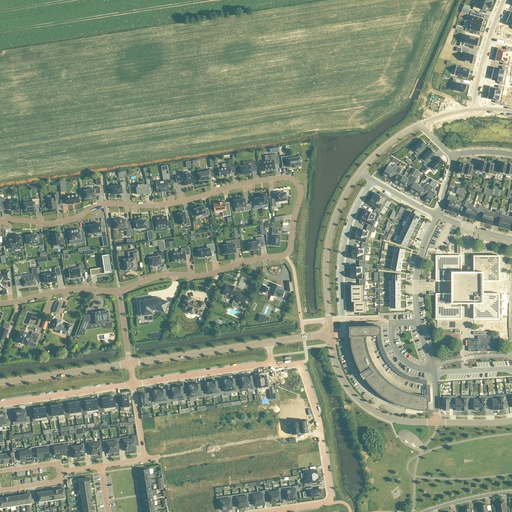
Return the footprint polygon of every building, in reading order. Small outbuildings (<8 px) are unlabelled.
[(472,10),(479,12),(481,8),(484,10),(487,11),(489,9),(491,6),(477,0),(475,5),(474,5),(472,10)] [(484,20),(481,19),(478,18),(479,15),(471,12),(470,16),(471,16),(469,22),(482,26),(482,25),(483,25),(484,21),(483,21),(484,20)] [(474,31),(478,31),(480,32),(480,31),(481,31),(482,27),(481,27),(482,26),(469,22),(467,28),(466,28),(465,31),(473,34),(474,34),(474,31)] [(460,46),(468,48),(470,45),(474,46),(476,46),(477,46),(478,46),(478,43),(478,42),(479,39),(466,36),(465,41),(461,40),(460,46)] [(498,49),(497,55),(510,58),(508,57),(509,52),(511,52),(511,49),(506,48),(505,51),(498,49)] [(461,49),(460,53),(464,54),(462,61),(472,64),(474,56),(468,55),(469,51),(461,49)] [(497,55),(496,61),(503,62),(502,65),(508,67),(510,58),(497,55)] [(455,75),(467,78),(469,70),(457,67),(455,75)] [(494,68),(493,74),(506,77),(508,68),(502,67),(501,70),(494,68)] [(493,74),(492,80),(499,82),(498,84),(504,86),(506,77),(493,74)] [(466,86),(461,84),(460,84),(461,81),(453,79),(451,87),(454,87),(454,90),(455,91),(454,91),(458,92),(459,91),(463,93),(464,90),(465,90),(466,86)] [(490,87),(489,93),(502,96),(504,87),(498,86),(497,89),(490,87)] [(489,93),(488,99),(495,101),(494,104),(500,105),(502,96),(489,93)] [(414,156),(417,159),(423,153),(420,151),(426,145),(422,140),(412,150),(416,154),(414,156)] [(423,165),(426,167),(432,161),(429,159),(435,153),(431,149),(421,159),(425,163),(423,165)] [(262,172),(275,170),(275,169),(274,165),(279,164),(277,155),(270,156),(271,161),(261,163),(260,163),(261,163),(262,171),(262,172)] [(291,156),(281,157),(282,167),(287,167),(287,168),(292,167),(293,168),(296,167),(296,166),(301,166),(300,157),(292,158),(291,156)] [(434,163),(432,161),(426,167),(428,170),(430,168),(434,172),(444,162),(440,157),(434,163)] [(255,169),(254,161),(250,161),(251,165),(240,167),(241,175),(252,173),(252,169),(255,169)] [(477,165),(476,171),(475,172),(485,174),(488,163),(482,161),(481,165),(480,166),(477,165)] [(497,166),(496,170),(496,173),(505,176),(508,164),(502,162),(501,166),(500,167),(497,166)] [(232,176),(231,168),(234,168),(233,163),(228,164),(229,168),(218,169),(218,170),(217,170),(218,174),(219,174),(219,177),(224,177),(228,177),(228,176),(232,176)] [(464,176),(467,164),(461,163),(458,174),(464,176)] [(494,169),(493,168),(494,164),(488,163),(485,174),(485,175),(495,177),(496,173),(496,170),(494,169)] [(474,177),(475,172),(476,171),(473,171),(472,170),(473,166),(467,164),(464,176),(470,178),(471,178),(471,176),(474,177)] [(388,166),(382,176),(387,179),(389,176),(392,178),(399,166),(398,167),(395,165),(393,168),(388,166)] [(399,166),(392,178),(395,180),(393,183),(398,186),(403,176),(403,177),(399,175),(402,168),(399,166)] [(213,176),(212,170),(204,171),(205,172),(198,173),(198,177),(197,177),(198,181),(199,181),(203,181),(206,180),(211,180),(210,176),(213,176)] [(191,185),(189,173),(181,174),(181,176),(175,177),(176,184),(182,183),(183,186),(191,185)] [(410,175),(408,178),(403,176),(398,186),(402,189),(404,185),(407,187),(413,177),(410,175)] [(136,190),(133,190),(133,194),(136,193),(136,195),(144,194),(148,193),(148,190),(151,190),(149,177),(148,177),(145,178),(145,180),(146,185),(144,185),(144,184),(137,185),(137,188),(135,188),(136,190)] [(415,183),(417,179),(413,177),(407,187),(410,189),(408,192),(413,195),(419,185),(415,183)] [(161,191),(161,193),(165,192),(165,190),(169,189),(167,181),(155,183),(156,185),(154,185),(155,189),(156,189),(157,191),(161,191)] [(110,188),(111,195),(122,193),(121,190),(126,189),(124,182),(120,182),(120,186),(110,188)] [(420,195),(423,196),(429,186),(429,185),(428,186),(425,184),(423,189),(419,186),(419,185),(413,195),(418,198),(420,195)] [(433,188),(429,186),(423,196),(426,198),(424,201),(429,204),(435,193),(431,191),(433,188)] [(83,194),(84,200),(89,199),(89,198),(96,197),(95,194),(97,194),(100,194),(99,188),(96,188),(96,189),(94,190),(94,189),(84,191),(84,194),(83,194)] [(287,201),(286,193),(278,194),(278,193),(274,193),(275,200),(272,200),(273,207),(276,207),(275,202),(287,201)] [(376,193),(372,198),(385,206),(388,201),(390,203),(391,200),(384,195),(383,198),(379,195),(376,193)] [(47,200),(49,210),(56,208),(55,201),(59,201),(58,194),(51,195),(52,199),(47,200)] [(449,194),(446,201),(450,202),(447,210),(452,212),(456,201),(458,198),(449,194)] [(66,197),(67,205),(71,204),(72,204),(75,204),(80,203),(79,201),(80,201),(79,197),(78,195),(68,197),(66,197)] [(253,202),(254,209),(262,208),(261,205),(267,204),(266,196),(260,197),(260,198),(256,199),(257,201),(253,202)] [(372,198),(369,203),(376,208),(375,211),(380,213),(385,206),(372,198)] [(24,204),(25,210),(25,211),(29,210),(31,210),(35,209),(36,209),(35,209),(35,206),(39,205),(38,199),(31,200),(32,203),(24,204)] [(234,202),(233,202),(233,206),(235,206),(235,209),(236,213),(239,212),(240,212),(251,210),(250,204),(246,205),(245,199),(241,200),(241,199),(238,200),(234,201),(234,202)] [(12,211),(18,210),(17,200),(14,200),(4,202),(5,210),(12,209),(12,211)] [(456,201),(452,212),(457,214),(462,203),(456,201)] [(464,206),(464,207),(467,208),(466,210),(464,216),(469,218),(473,207),(474,205),(469,203),(469,202),(466,201),(465,203),(464,206)] [(217,204),(213,204),(214,213),(226,211),(227,216),(231,216),(229,208),(226,209),(225,203),(222,203),(221,203),(217,203),(217,204)] [(200,208),(200,207),(197,209),(194,210),(194,209),(193,210),(194,210),(195,216),(196,217),(196,216),(198,216),(202,215),(203,217),(206,216),(209,215),(207,208),(204,209),(204,207),(203,206),(203,207),(200,208)] [(473,207),(469,218),(474,220),(476,215),(477,212),(480,213),(482,207),(479,206),(478,209),(473,207)] [(482,207),(480,213),(483,214),(482,217),(481,222),(486,224),(490,212),(490,211),(485,209),(485,208),(482,207)] [(364,211),(363,215),(363,216),(376,222),(380,213),(375,211),(373,214),(366,210),(365,211),(364,211)] [(490,212),(486,224),(492,225),(494,217),(497,218),(497,217),(499,211),(496,210),(495,213),(490,212)] [(409,211),(406,216),(418,222),(420,217),(418,215),(414,213),(414,214),(409,211)] [(499,211),(497,217),(501,218),(498,227),(504,228),(507,216),(501,215),(502,212),(499,211)] [(190,226),(189,219),(186,219),(184,213),(183,213),(183,212),(178,213),(178,214),(177,214),(180,225),(184,224),(185,227),(190,226)] [(363,216),(361,221),(368,224),(367,227),(374,230),(375,227),(374,227),(376,222),(363,216)] [(408,218),(406,222),(415,227),(418,222),(406,216),(406,217),(408,218)] [(167,222),(166,217),(154,218),(156,228),(167,226),(168,229),(172,229),(171,221),(167,222)] [(129,223),(126,224),(125,220),(125,219),(125,220),(121,220),(119,220),(119,221),(115,221),(114,221),(114,222),(116,229),(126,228),(127,231),(128,237),(133,236),(132,231),(131,230),(129,223)] [(139,221),(135,222),(136,230),(140,229),(140,230),(144,229),(144,228),(147,228),(147,230),(151,229),(150,223),(146,223),(146,220),(142,220),(142,219),(138,220),(139,221)] [(402,226),(413,231),(415,227),(406,222),(404,227),(402,226)] [(89,226),(88,226),(89,226),(90,233),(89,233),(90,234),(96,233),(101,232),(101,237),(103,247),(108,247),(107,238),(106,238),(105,228),(101,229),(100,225),(100,224),(99,224),(89,226)] [(402,226),(399,231),(411,236),(413,231),(402,226)] [(358,228),(356,234),(370,238),(372,232),(374,233),(375,230),(374,230),(367,227),(366,231),(358,228)] [(278,235),(278,229),(272,228),(271,245),(279,246),(280,235),(278,235)] [(81,241),(81,243),(85,242),(83,232),(80,233),(80,230),(80,229),(79,229),(68,231),(68,232),(70,244),(70,245),(75,244),(75,243),(75,241),(81,241)] [(399,231),(397,236),(408,241),(411,236),(399,231)] [(60,240),(59,233),(51,234),(53,246),(60,245),(61,248),(64,247),(63,240),(60,240)] [(356,234),(355,240),(363,242),(362,245),(368,247),(368,243),(369,238),(370,238),(356,234)] [(18,235),(14,236),(11,236),(11,237),(12,239),(8,239),(5,240),(5,241),(7,249),(10,249),(10,248),(13,247),(13,250),(20,249),(20,247),(21,247),(20,238),(19,238),(18,235)] [(29,236),(26,237),(27,244),(37,243),(37,246),(44,245),(43,239),(38,240),(37,235),(33,235),(29,236)] [(398,237),(396,241),(406,246),(408,241),(397,236),(398,237)] [(260,246),(264,245),(263,238),(259,238),(260,241),(247,243),(249,251),(253,250),(253,251),(256,251),(256,250),(261,249),(260,246)] [(224,254),(236,253),(236,249),(240,248),(238,240),(234,241),(235,244),(223,246),(223,248),(222,248),(223,253),(224,252),(224,254)] [(215,251),(214,244),(206,245),(207,249),(198,250),(199,258),(203,257),(203,258),(206,257),(211,256),(210,252),(215,251)] [(353,247),(352,253),(366,255),(368,247),(362,245),(361,249),(353,247)] [(186,261),(186,260),(185,255),(186,254),(187,255),(190,255),(189,248),(181,249),(182,252),(171,254),(172,262),(172,263),(177,262),(180,261),(186,261)] [(138,251),(130,252),(131,259),(128,259),(124,260),(123,260),(124,264),(122,264),(123,269),(125,269),(125,271),(129,270),(129,271),(132,270),(136,269),(136,270),(136,269),(135,262),(139,261),(138,256),(138,251)] [(161,260),(164,260),(163,253),(157,254),(157,257),(149,258),(150,266),(153,266),(154,267),(158,266),(158,265),(161,265),(161,260)] [(352,253),(351,259),(360,260),(359,264),(365,264),(366,261),(365,261),(366,255),(366,256),(366,255),(352,253)] [(107,272),(111,271),(108,255),(102,256),(103,268),(95,269),(96,275),(107,273),(107,272)] [(481,294),(481,288),(481,281),(499,281),(499,273),(499,256),(474,256),(474,274),(460,274),(460,258),(438,258),(438,280),(453,280),(453,296),(438,296),(438,318),(460,318),(460,302),(474,302),(474,319),(499,319),(499,304),(499,294),(481,294)] [(351,267),(351,273),(365,273),(364,267),(365,267),(365,264),(359,264),(359,267),(351,267)] [(69,274),(67,274),(67,279),(69,278),(70,279),(74,278),(74,279),(76,278),(81,277),(80,273),(84,273),(83,265),(79,266),(79,268),(73,269),(73,270),(68,271),(69,274)] [(43,275),(43,276),(43,277),(42,277),(43,282),(44,281),(44,283),(49,282),(52,282),(56,281),(57,281),(56,276),(60,276),(61,276),(60,275),(59,268),(59,267),(59,268),(55,268),(54,268),(54,269),(55,269),(55,273),(43,275)] [(21,277),(22,280),(18,281),(19,286),(22,286),(23,286),(22,286),(23,287),(35,285),(36,285),(36,284),(36,285),(35,281),(38,280),(37,274),(39,274),(38,268),(37,268),(31,269),(32,275),(21,276),(21,277)] [(10,280),(9,271),(4,272),(5,277),(0,277),(0,290),(1,290),(1,289),(5,288),(4,280),(6,280),(10,280)] [(351,273),(351,279),(359,279),(359,282),(365,282),(365,273),(351,273)] [(359,285),(351,285),(351,291),(365,291),(365,285),(365,282),(359,282),(359,285)] [(284,292),(279,290),(280,287),(281,287),(273,284),(271,290),(269,289),(270,289),(270,288),(263,286),(261,291),(260,291),(260,292),(268,295),(268,294),(267,294),(268,294),(269,294),(269,295),(268,294),(268,295),(276,298),(277,298),(276,298),(277,296),(282,298),(281,299),(282,299),(285,292),(284,291),(284,292)] [(224,291),(223,294),(225,295),(227,296),(228,296),(230,297),(232,298),(232,297),(234,298),(233,301),(232,305),(241,308),(241,309),(246,310),(248,303),(244,301),(246,297),(238,294),(239,293),(235,291),(236,288),(231,287),(226,286),(225,289),(224,291)] [(190,302),(191,300),(186,298),(182,308),(187,310),(186,311),(193,314),(194,312),(200,315),(201,312),(202,312),(203,311),(202,311),(204,307),(204,306),(203,305),(203,304),(202,303),(201,303),(200,303),(199,304),(198,305),(198,304),(190,302)] [(165,313),(166,314),(166,312),(167,309),(162,307),(164,302),(161,301),(161,300),(157,299),(155,299),(149,299),(139,301),(140,306),(141,306),(140,306),(140,307),(141,307),(141,309),(140,309),(141,309),(141,310),(140,310),(141,317),(148,316),(152,315),(151,311),(151,309),(152,308),(152,309),(153,309),(153,308),(155,308),(155,309),(155,308),(157,308),(157,310),(157,309),(165,312),(165,313)] [(95,324),(105,323),(106,328),(106,329),(112,328),(111,320),(109,321),(108,311),(107,311),(93,313),(93,314),(94,324),(95,324)] [(260,315),(257,322),(262,324),(265,324),(266,322),(268,323),(270,319),(260,315)] [(86,330),(90,320),(83,321),(85,316),(80,328),(86,330)] [(61,321),(55,319),(51,329),(58,332),(57,333),(62,335),(63,334),(69,336),(73,326),(67,323),(65,328),(59,325),(61,321)] [(395,369),(391,365),(388,361),(387,359),(384,354),(382,350),(381,345),(380,340),(379,335),(379,329),(380,327),(367,327),(350,327),(351,336),(353,336),(353,339),(352,339),(352,338),(351,339),(352,344),(354,344),(354,346),(353,347),(353,346),(352,347),(353,352),(355,351),(356,354),(355,354),(354,354),(356,360),(358,359),(359,361),(357,362),(359,367),(361,366),(362,369),(361,369),(360,369),(363,374),(362,375),(364,378),(365,377),(367,376),(368,378),(367,379),(367,380),(370,384),(372,382),(373,384),(372,385),(372,386),(376,390),(377,388),(379,390),(378,391),(382,395),(383,393),(385,395),(384,396),(389,399),(390,398),(392,399),(391,400),(391,401),(396,403),(397,401),(399,402),(398,404),(403,406),(404,404),(406,405),(406,407),(411,409),(411,406),(414,407),(414,409),(419,410),(422,410),(426,410),(427,410),(427,411),(428,411),(427,382),(426,382),(422,382),(417,381),(412,379),(407,377),(403,375),(399,372),(395,369)] [(0,339),(4,341),(5,338),(8,330),(3,328),(0,334),(0,339)] [(24,333),(19,331),(15,340),(20,341),(19,343),(23,344),(24,343),(28,345),(29,342),(35,344),(39,335),(32,332),(31,336),(26,334),(24,333)] [(257,376),(257,377),(257,376),(258,381),(258,384),(259,388),(259,389),(262,388),(265,388),(268,387),(268,386),(269,386),(270,390),(274,389),(271,380),(267,380),(266,375),(263,375),(262,375),(263,376),(261,376),(260,376),(257,376)] [(248,378),(246,378),(248,391),(248,389),(253,388),(253,390),(256,390),(255,384),(252,384),(251,376),(248,377),(248,378)] [(241,386),(238,386),(239,392),(239,394),(242,393),(242,392),(248,391),(246,378),(243,378),(243,377),(240,378),(241,386)] [(230,380),(228,381),(230,394),(239,392),(238,386),(235,387),(234,379),(230,379),(230,380)] [(223,389),(221,389),(221,395),(224,394),(230,393),(230,394),(228,381),(226,381),(226,380),(222,381),(223,389)] [(213,383),(211,383),(213,396),(221,395),(221,389),(218,389),(216,381),(213,382),(213,383)] [(206,391),(203,392),(204,398),(207,397),(212,396),(213,396),(211,383),(209,383),(208,383),(205,383),(206,391)] [(196,385),(193,386),(195,398),(201,397),(201,398),(204,398),(203,392),(200,392),(199,384),(195,385),(196,385)] [(189,394),(186,394),(187,400),(190,400),(190,399),(195,398),(193,386),(191,386),(191,385),(187,386),(189,394)] [(178,388),(176,388),(178,402),(187,400),(186,394),(183,395),(182,387),(178,387),(178,388)] [(171,396),(168,397),(169,403),(178,402),(176,388),(174,389),(174,388),(170,388),(171,396)] [(161,391),(159,391),(161,404),(166,403),(166,406),(170,405),(169,403),(168,397),(165,397),(164,389),(161,390),(161,391)] [(154,399),(151,400),(152,405),(161,404),(159,391),(156,391),(153,391),(154,399)] [(140,397),(140,400),(141,400),(142,408),(148,407),(148,408),(151,408),(150,402),(147,402),(146,394),(142,395),(142,396),(140,396),(140,397)] [(498,396),(499,410),(505,409),(505,408),(504,401),(508,401),(507,395),(498,396)] [(109,398),(108,398),(110,412),(110,411),(110,410),(115,409),(115,410),(118,409),(118,403),(115,404),(114,397),(112,397),(112,396),(109,397),(109,398)] [(123,398),(122,398),(123,405),(120,405),(121,412),(130,411),(128,402),(129,402),(129,398),(128,398),(128,397),(126,397),(126,396),(123,397),(123,398)] [(449,402),(452,402),(453,396),(449,396),(449,397),(443,397),(443,411),(449,411),(449,402)] [(461,411),(462,411),(462,396),(461,396),(461,398),(456,398),(456,396),(453,396),(452,402),(456,402),(455,411),(457,411),(457,412),(461,412),(461,411)] [(471,397),(462,396),(462,411),(467,411),(468,402),(471,403),(471,397)] [(489,397),(489,403),(492,402),(493,408),(493,411),(499,410),(498,396),(489,397)] [(100,406),(101,414),(102,414),(102,413),(110,412),(108,398),(107,398),(107,397),(103,398),(103,399),(102,399),(103,406),(100,406)] [(480,411),(480,397),(479,398),(474,398),(474,397),(471,397),(471,403),(474,403),(474,411),(480,411)] [(489,403),(489,397),(480,397),(480,411),(486,411),(486,407),(486,403),(489,403)] [(91,400),(93,414),(93,413),(98,412),(98,414),(101,414),(100,406),(98,406),(96,400),(95,400),(95,399),(92,399),(92,400),(91,400)] [(93,414),(91,400),(90,401),(90,400),(86,400),(86,401),(85,401),(86,408),(83,409),(84,415),(93,414)] [(75,417),(76,417),(74,403),(73,403),(72,402),(69,403),(69,404),(68,404),(68,406),(69,411),(66,411),(67,419),(70,418),(70,416),(75,416),(75,417)] [(84,415),(83,409),(80,409),(79,402),(78,402),(74,402),(75,403),(74,403),(76,417),(84,415)] [(67,419),(66,411),(63,412),(62,407),(62,405),(61,405),(61,404),(57,405),(57,406),(56,406),(58,419),(67,418),(67,419)] [(58,419),(56,406),(55,406),(55,405),(52,406),(51,407),(52,413),(49,414),(50,420),(53,419),(52,418),(58,417),(58,419)] [(40,408),(39,408),(41,421),(47,420),(50,420),(49,414),(46,414),(45,407),(44,408),(44,407),(40,407),(40,408)] [(36,421),(41,421),(39,408),(38,408),(34,408),(35,409),(33,409),(35,416),(32,416),(33,422),(36,422),(36,421)] [(21,411),(19,411),(21,424),(30,423),(29,417),(26,418),(25,410),(24,410),(21,410),(21,411)] [(15,419),(12,420),(13,426),(21,424),(19,411),(18,411),(14,411),(14,412),(15,419)] [(1,414),(0,414),(0,418),(1,427),(10,426),(9,420),(6,421),(5,413),(4,413),(1,413),(1,414)] [(132,439),(129,440),(130,450),(132,450),(132,451),(136,450),(135,442),(138,441),(137,435),(131,436),(132,439)] [(128,437),(120,438),(120,444),(123,443),(125,451),(125,452),(128,451),(128,450),(130,450),(129,440),(128,437)] [(120,438),(111,440),(113,453),(115,452),(115,453),(119,453),(118,446),(118,445),(121,445),(120,444),(120,438)] [(99,442),(94,443),(96,452),(97,452),(98,453),(101,453),(100,446),(103,446),(103,441),(102,441),(102,440),(99,440),(99,442)] [(113,453),(111,440),(103,441),(103,446),(103,447),(106,446),(108,454),(111,454),(111,453),(113,453)] [(88,442),(85,443),(86,449),(89,448),(90,454),(94,454),(94,453),(96,452),(94,443),(94,441),(88,442)] [(68,442),(65,443),(59,444),(61,455),(67,454),(66,449),(69,449),(68,446),(68,442)] [(69,442),(68,442),(68,444),(69,449),(69,450),(69,451),(69,452),(72,451),(73,457),(77,456),(76,455),(78,455),(77,445),(72,446),(71,445),(70,445),(69,442)] [(51,451),(54,451),(55,456),(61,455),(59,444),(53,444),(53,443),(50,444),(50,445),(51,451)] [(83,444),(77,445),(78,455),(80,455),(80,456),(84,455),(83,449),(86,449),(85,443),(83,444)] [(42,446),(44,458),(49,457),(49,452),(51,451),(50,445),(48,445),(42,446)] [(42,446),(33,447),(34,454),(37,453),(38,459),(44,458),(42,446)] [(34,454),(33,447),(30,448),(30,449),(25,450),(26,461),(32,460),(31,454),(34,454)] [(13,452),(8,453),(9,463),(15,462),(14,459),(17,459),(17,457),(16,449),(12,449),(13,452)] [(20,461),(26,461),(25,450),(19,451),(19,449),(16,449),(17,457),(20,456),(20,461)] [(304,478),(316,477),(316,474),(317,474),(316,470),(308,472),(308,469),(302,470),(302,473),(303,473),(304,478)] [(310,483),(318,482),(318,479),(317,479),(316,477),(304,478),(304,479),(305,478),(306,484),(304,484),(305,487),(311,486),(310,483)] [(298,492),(297,486),(295,486),(295,487),(290,487),(289,487),(291,500),(293,500),(293,501),(296,500),(296,499),(297,499),(296,492),(298,492)] [(285,494),(286,501),(291,500),(289,487),(281,488),(282,494),(285,494)] [(275,502),(280,502),(279,495),(282,494),(281,488),(278,489),(279,490),(273,491),(275,502)] [(319,496),(320,496),(320,494),(321,494),(320,490),(312,491),(312,488),(306,489),(306,492),(307,498),(316,497),(319,497),(319,496)] [(268,490),(265,491),(266,497),(269,496),(270,503),(275,502),(273,491),(268,492),(268,490)] [(263,497),(266,497),(265,491),(262,491),(262,492),(257,492),(259,505),(264,504),(263,497)] [(252,499),(253,506),(259,505),(257,492),(252,493),(249,493),(250,499),(252,499)] [(249,493),(241,494),(243,507),(248,507),(247,499),(250,499),(249,493)] [(241,494),(232,496),(233,501),(236,501),(237,508),(243,507),(241,494)] [(232,496),(224,497),(226,510),(232,509),(231,502),(233,501),(232,496)] [(224,497),(216,498),(217,504),(220,504),(221,511),(226,510),(224,497)] [(500,504),(498,504),(498,511),(509,511),(509,510),(506,510),(504,502),(500,503),(500,504)]
